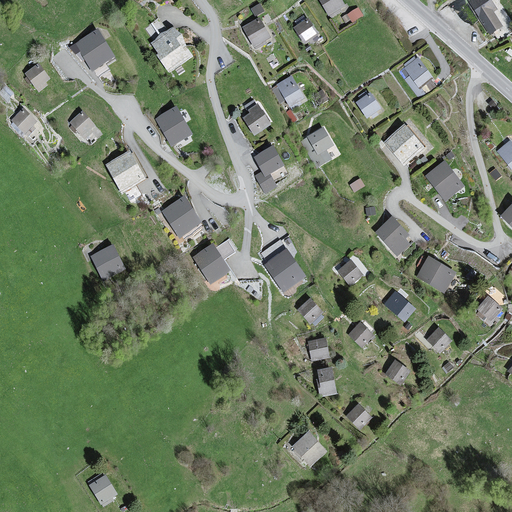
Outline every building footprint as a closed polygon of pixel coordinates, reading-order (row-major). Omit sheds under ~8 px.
[(345,0),(320,0),(333,21),(352,10),(345,0)] [(494,0),(478,0),(472,4),(493,40),(508,31),(498,13),(502,11),(494,0)] [(362,10),(351,17),(356,24),(367,17),(362,10)] [(266,21),(248,30),(258,51),(276,41),(266,21)] [(312,22),(297,30),(307,47),(322,38),(312,22)] [(179,31),(154,46),(172,74),(197,58),(179,31)] [(104,33),(80,46),(95,73),(119,60),(104,33)] [(422,61),(407,70),(422,94),(437,85),(422,61)] [(43,66),(28,76),(39,93),(54,83),(43,66)] [(299,83),(283,91),(292,109),(308,101),(299,83)] [(375,95),(360,105),(371,122),(386,111),(375,95)] [(261,105),(243,116),(257,138),(275,126),(261,105)] [(181,108),(158,121),(172,148),(196,135),(181,108)] [(25,110),(13,122),(29,138),(42,126),(25,110)] [(86,113),(73,124),(86,141),(100,130),(86,113)] [(410,125),(387,143),(407,167),(429,149),(410,125)] [(328,130),(303,145),(318,170),(343,155),(328,130)] [(511,142),(499,152),(511,170),(511,142)] [(280,150),(261,160),(267,170),(255,177),(266,197),(283,187),(276,176),(290,168),(280,150)] [(136,153),(110,166),(124,194),(150,180),(136,153)] [(451,164),(430,179),(448,203),(469,188),(451,164)] [(355,190),(365,184),(361,177),(350,183),(355,190)] [(189,198),(166,213),(185,242),(208,227),(189,198)] [(396,218),(379,234),(399,256),(416,241),(396,218)] [(118,246),(94,257),(105,280),(129,269),(118,246)] [(198,259),(213,285),(235,273),(219,246),(198,259)] [(457,273),(432,258),(419,279),(444,294),(457,273)] [(353,262),(341,271),(353,286),(365,276),(353,262)] [(404,298),(393,310),(407,323),(418,312),(404,298)] [(491,299),(479,312),(492,325),(504,312),(491,299)] [(314,300),(300,311),(312,325),(325,314),(314,300)] [(364,323),(351,335),(366,350),(378,338),(364,323)] [(442,328),(429,340),(442,355),(455,343),(442,328)] [(329,342),(309,345),(312,362),(331,359),(329,342)] [(401,362),(390,377),(407,388),(417,373),(401,362)] [(318,373),(321,398),(340,395),(337,370),(318,373)] [(364,406),(350,417),(362,431),(375,419),(364,406)] [(314,434),(295,449),(312,469),(331,454),(314,434)] [(110,477),(92,487),(104,507),(122,497),(110,477)]
